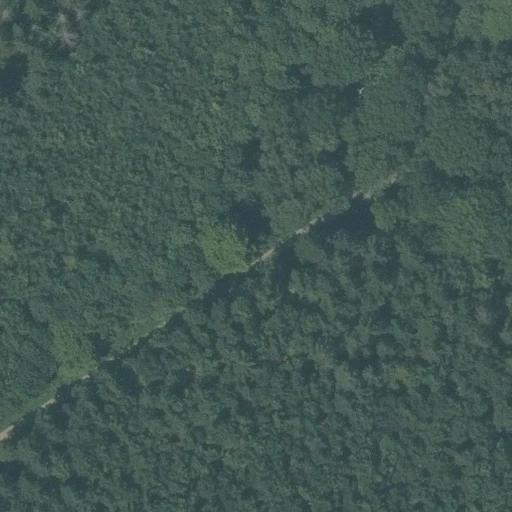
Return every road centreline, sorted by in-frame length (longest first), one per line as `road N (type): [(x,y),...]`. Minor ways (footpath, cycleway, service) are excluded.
road 1 (track): [(511,149),(438,165),(346,202),(0,437)]
road 2 (unknown): [(8,0),(27,64),(196,311)]
